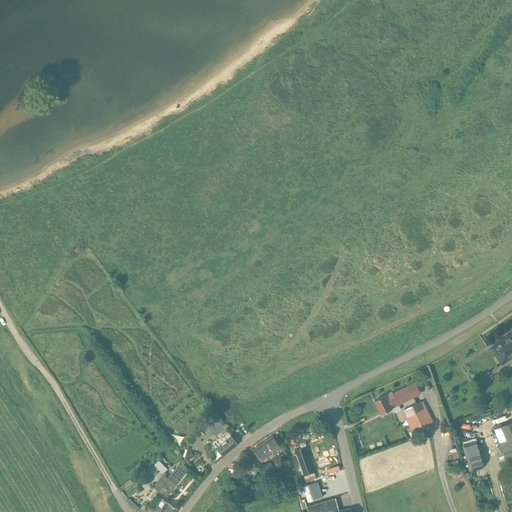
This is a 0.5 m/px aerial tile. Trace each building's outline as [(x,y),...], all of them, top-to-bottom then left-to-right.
[(511,357),(511,333),(491,347),(502,364),(511,357)] [(421,394),(416,383),(393,394),(392,392),(374,400),(381,414),(392,409),(391,408),(421,394)] [(432,421),(422,401),(402,411),(412,431),(432,421)] [(216,417),(206,425),(217,439),(212,443),(216,447),(216,448),(222,456),(237,444),(231,436),(230,435),(228,433),(216,417)] [(511,421),(495,428),(510,466),(511,465),(511,421)] [(281,448),(273,436),(254,450),(262,462),(281,448)] [(465,455),(462,456),(465,467),(468,466),(470,471),(483,467),(476,442),(463,446),(465,455)] [(305,447),(295,450),(306,482),(316,478),(305,447)] [(159,460),(154,465),(163,474),(167,469),(159,460)] [(275,468),(271,462),(258,470),(262,476),(275,468)] [(157,490),(167,498),(188,470),(179,463),(168,478),(167,477),(157,490)] [(303,484),(296,486),(300,500),(307,498),(303,484)] [(175,511),(178,509),(169,503),(165,501),(160,498),(162,500),(154,510),(153,509),(147,505),(141,511),(175,511)] [(307,506),(306,506),(307,508),(307,511),(351,511),(350,509),(336,511),(327,511),(324,501),(315,504),(307,506)]
